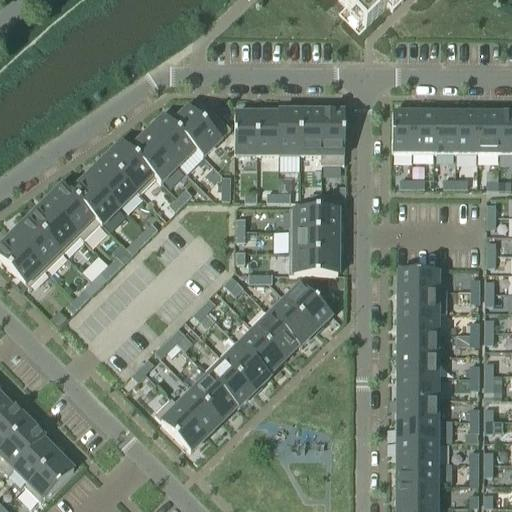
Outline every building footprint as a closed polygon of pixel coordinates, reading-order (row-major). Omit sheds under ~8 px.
[(335,0),(345,10),(365,30),(395,0),(335,0)] [(172,128),(171,129),(195,153),(194,154),(202,162),(230,134),(212,116),(202,125),(189,111),(172,128)] [(298,177),(299,160),(300,117),(277,116),(277,119),(278,119),(278,161),(279,161),(279,176),(298,177)] [(300,117),(299,160),(320,161),(321,161),(321,117),(300,117)] [(344,117),(321,117),(321,161),(320,161),(320,170),(343,170),(343,161),(344,117)] [(391,158),(411,159),(412,117),(391,117),(391,158)] [(412,117),(411,159),(433,159),(433,117),(412,117)] [(433,117),(433,159),(454,159),(455,117),(433,117)] [(455,117),(454,159),(476,159),(476,118),(455,117)] [(511,117),(498,118),(498,159),(511,159),(511,117)] [(234,118),(233,160),(256,160),(256,119),(234,118)] [(476,159),(498,159),(498,118),(476,118),(476,159)] [(277,119),(256,119),(256,160),(278,161),(278,119),(277,119)] [(164,120),(146,138),(177,170),(194,154),(195,153),(171,129),(172,128),(164,120)] [(130,154),(129,155),(156,182),(155,183),(160,187),(177,170),(146,138),(130,154)] [(122,146),(104,164),(136,196),(135,196),(138,200),(155,183),(156,182),(129,155),(130,154),(122,146)] [(118,213),(135,196),(136,196),(104,164),(87,181),(118,213)] [(70,197),(100,228),(100,229),(101,230),(118,213),(87,181),(70,197)] [(221,182),(221,194),(229,194),(229,183),(221,182)] [(399,185),(399,193),(411,193),(411,185),(399,185)] [(411,185),(411,193),(423,193),(423,185),(411,185)] [(442,185),(442,194),(454,194),(454,185),(442,185)] [(454,185),(454,194),(466,194),(466,185),(454,185)] [(486,187),(486,195),(497,195),(497,187),(486,187)] [(497,187),(497,195),(509,195),(509,187),(497,187)] [(63,189),(45,206),(80,242),(79,242),(82,246),(100,229),(100,228),(70,197),(63,189)] [(229,206),(229,194),(221,194),(221,206),(229,206)] [(185,195),(176,203),(182,209),(190,200),(185,195)] [(244,207),(256,207),(256,199),(244,199),(244,207)] [(265,199),(266,207),(277,207),(277,199),(265,199)] [(277,199),(277,207),(289,207),(289,199),(277,199)] [(309,199),(309,207),(321,207),(321,199),(309,199)] [(182,209),(176,203),(168,211),(174,217),(182,209)] [(45,206),(28,223),(63,259),(79,242),(80,242),(45,206)] [(486,222),(494,222),(494,210),(486,210),(486,222)] [(288,236),(337,237),(337,214),(293,214),(288,214),(288,236)] [(486,222),(486,234),(494,234),(494,222),(486,222)] [(11,240),(46,276),(63,259),(28,223),(11,240)] [(244,236),(244,224),(236,224),(236,236),(244,236)] [(156,234),(151,229),(142,237),(148,242),(156,234)] [(244,236),(236,236),(236,248),(243,248),(244,236)] [(337,237),(288,236),(288,258),(337,258),(337,237)] [(140,251),(148,242),(142,237),(134,245),(140,251)] [(28,293),(46,276),(11,240),(0,250),(0,264),(20,285),(25,290),(25,289),(27,292),(28,293)] [(486,260),(494,260),(494,248),(486,248),(486,260)] [(293,280),(337,281),(337,258),(288,258),(288,280),(293,280)] [(486,260),(486,272),(494,272),(494,260),(486,260)] [(122,268),(117,262),(108,270),(114,276),(122,268)] [(105,284),(114,276),(108,270),(100,279),(105,284)] [(446,296),(438,296),(438,276),(396,276),(396,296),(446,297),(446,296)] [(247,288),(260,288),(260,280),(248,280),(247,288)] [(271,280),(260,280),(260,288),(271,288),(271,280)] [(242,293),(231,282),(222,290),(233,301),(242,293)] [(20,285),(15,290),(22,297),(27,292),(25,289),(25,290),(20,285)] [(470,285),(470,296),(478,297),(478,285),(470,285)] [(484,299),(493,299),(493,287),(484,287),(484,299)] [(285,304),(284,305),(315,336),(331,320),(300,289),(285,304)] [(88,302),(82,296),(74,304),(80,310),(88,302)] [(446,297),(396,296),(396,318),(446,318),(446,314),(446,297)] [(470,296),(470,308),(478,309),(478,297),(470,296)] [(484,299),(484,311),(492,311),(493,299),(484,299)] [(281,301),(265,317),(299,351),(315,336),(284,305),(285,304),(281,301)] [(80,310),(74,304),(66,312),(71,318),(80,310)] [(208,304),(200,312),(206,318),(214,310),(208,304)] [(197,326),(206,318),(200,312),(192,320),(197,326)] [(58,316),(50,324),(57,331),(65,323),(58,316)] [(265,317),(249,333),(253,336),(253,335),(282,365),(284,366),(299,351),(265,317)] [(446,318),(396,318),(396,339),(437,339),(437,319),(446,319),(446,318)] [(484,337),(492,337),(492,325),(484,325),(484,337)] [(469,339),(478,340),(478,328),(470,328),(469,339)] [(169,343),(175,348),(183,340),(178,334),(169,343)] [(239,349),(238,350),(267,380),(268,379),(282,365),(253,335),(253,336),(239,349)] [(484,337),(484,349),(492,349),(492,337),(484,337)] [(437,339),(396,339),(396,361),(437,361),(437,357),(437,339)] [(469,339),(469,352),(478,352),(478,340),(469,339)] [(175,348),(169,343),(161,351),(167,356),(175,348)] [(235,346),(219,362),(253,397),(269,381),(268,379),(267,380),(238,350),(239,349),(235,346)] [(437,361),(396,361),(396,383),(437,383),(437,378),(437,361)] [(219,362),(203,378),(206,382),(207,381),(236,410),(236,411),(237,413),(253,397),(219,362)] [(139,373),(144,379),(153,370),(147,365),(139,373)] [(484,380),(492,380),(492,368),(484,368),(484,380)] [(469,383),(477,383),(478,371),(469,371),(469,383)] [(197,372),(183,386),(189,392),(192,395),(192,396),(221,425),(236,411),(236,410),(207,381),(206,382),(203,378),(197,372)] [(144,379),(139,373),(130,381),(136,387),(144,379)] [(484,380),(484,392),(492,392),(492,380),(484,380)] [(437,383),(396,383),(396,404),(437,404),(437,383)] [(469,383),(469,395),(477,395),(477,383),(469,383)] [(174,407),(173,408),(206,441),(221,425),(192,396),(192,395),(189,392),(174,407)] [(0,401),(0,424),(11,413),(11,412),(0,401)] [(170,404),(154,420),(160,427),(190,456),(206,441),(173,408),(174,407),(170,404)] [(437,404),(396,404),(396,426),(437,426),(437,404)] [(11,413),(0,424),(0,454),(28,427),(12,410),(11,412),(11,413)] [(469,426),(477,426),(477,414),(469,414),(469,426)] [(483,426),(492,426),(492,414),(484,414),(483,426)] [(437,426),(396,426),(395,447),(437,447),(437,426)] [(469,426),(469,438),(477,438),(477,426),(469,426)] [(483,426),(483,438),(492,438),(492,426),(483,426)] [(0,474),(6,480),(13,473),(42,444),(44,443),(28,427),(0,454),(0,474)] [(42,444),(13,473),(27,488),(57,459),(42,444)] [(437,447),(395,447),(395,469),(437,469),(437,447)] [(469,469),(477,469),(477,457),(469,457),(469,469)] [(483,469),(492,469),(492,457),(483,457),(483,469)] [(27,488),(23,491),(40,507),(43,504),(73,475),(57,459),(27,488)] [(437,469),(395,469),(395,490),(436,491),(437,469)] [(469,469),(469,481),(477,481),(477,469),(469,469)] [(483,469),(483,481),(491,481),(492,469),(483,469)] [(436,511),(436,491),(395,490),(394,511),(436,511)] [(477,499),(468,499),(468,511),(477,511),(477,499)] [(483,500),(482,511),(491,511),(491,500),(483,500)]
